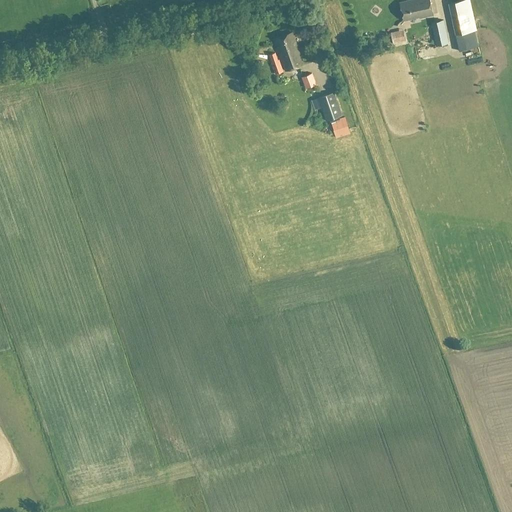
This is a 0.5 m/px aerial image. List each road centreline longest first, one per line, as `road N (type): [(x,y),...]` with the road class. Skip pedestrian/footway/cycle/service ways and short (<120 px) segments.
road 1 (track): [(325,0),(454,356)]
road 2 (unclassified): [(0,64),(282,0)]
